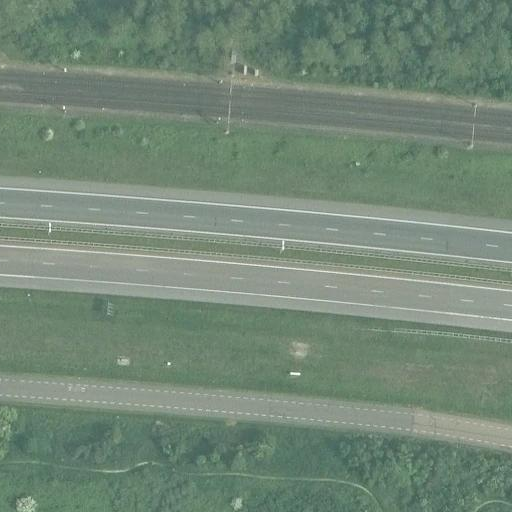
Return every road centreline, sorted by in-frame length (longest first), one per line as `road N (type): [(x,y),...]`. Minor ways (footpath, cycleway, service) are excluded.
road 1 (unclassified): [(0,392),(194,404),(511,444)]
road 2 (trunk): [(511,249),(0,204)]
road 3 (trunk): [(0,262),(511,306)]
